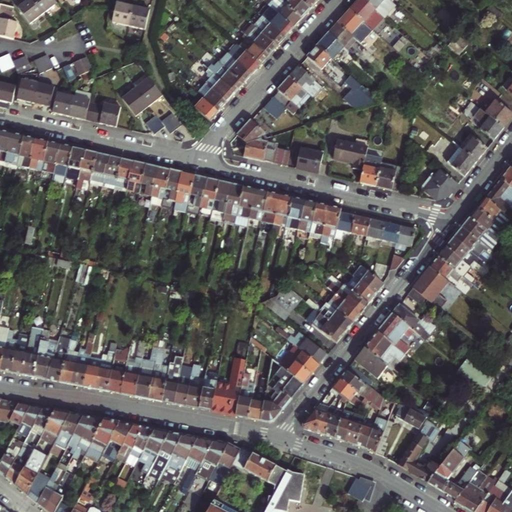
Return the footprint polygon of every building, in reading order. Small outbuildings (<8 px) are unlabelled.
[(32,0),(28,0),(17,8),(30,25),(43,14),(32,0)] [(32,0),(43,14),(57,4),(53,0),(32,0)] [(271,8),(294,28),(302,19),(280,0),(272,0),(268,5),(271,8)] [(280,0),(302,19),(310,9),(299,0),(280,0)] [(299,0),(310,9),(319,0),(318,0),(299,0)] [(373,31),(384,19),(363,0),(359,0),(350,10),(373,31)] [(363,0),(384,19),(395,7),(391,3),(388,0),(363,0)] [(117,3),(112,23),(129,27),(133,7),(117,3)] [(0,11),(12,15),(14,8),(9,7),(1,5),(0,7),(0,11)] [(498,20),(502,14),(490,5),(486,11),(498,20)] [(129,27),(145,31),(150,11),(133,7),(129,27)] [(285,37),(294,28),(271,8),(263,17),(285,37)] [(379,37),(373,31),(350,10),(337,24),(361,45),(367,51),(379,37)] [(11,22),(12,15),(0,11),(0,19),(11,22)] [(163,11),(160,24),(165,26),(168,16),(163,11)] [(254,26),(277,47),(285,37),(263,17),(254,26)] [(0,21),(0,37),(13,40),(17,23),(11,22),(0,19),(0,21)] [(345,47),(353,54),(361,45),(337,24),(329,33),(345,47)] [(245,35),(269,56),(277,47),(254,26),(253,25),(245,35)] [(333,60),(345,47),(329,33),(317,46),(333,60)] [(169,38),(165,34),(161,38),(164,42),(169,38)] [(239,47),(260,65),(269,56),(245,35),(242,37),(245,40),(239,47)] [(447,47),(458,56),(467,45),(457,36),(447,47)] [(333,60),(317,46),(307,58),(321,71),(331,60),(333,61),(333,60)] [(239,47),(231,56),(252,75),(260,65),(239,47)] [(219,62),(244,84),(252,75),(231,56),(228,53),(219,62)] [(12,62),(9,54),(0,58),(0,69),(1,73),(15,67),(12,62)] [(31,69),(25,56),(12,62),(15,67),(18,75),(31,69)] [(52,69),(47,56),(34,61),(39,74),(52,69)] [(85,74),(92,71),(86,58),(80,61),(85,74)] [(79,77),(85,74),(80,61),(73,64),(79,77)] [(209,70),(235,93),(244,84),(219,62),(214,67),(212,64),(208,69),(209,70)] [(75,78),(69,65),(63,68),(68,81),(75,78)] [(310,97),(312,99),(322,88),(315,82),(299,67),(289,78),(308,95),(310,97)] [(208,74),(207,76),(210,79),(206,84),(227,103),(235,93),(209,70),(206,73),(208,74)] [(379,103),(351,77),(343,85),(350,92),(343,100),(354,110),(368,106),(379,103)] [(507,92),(511,85),(511,77),(510,80),(508,78),(501,87),(507,92)] [(278,91),(279,92),(274,98),(285,109),(290,103),(296,108),(308,95),(289,78),(278,91)] [(149,107),(163,97),(149,79),(135,89),(149,107)] [(17,100),(33,104),(38,84),(21,80),(17,100)] [(0,83),(0,101),(12,104),(16,87),(0,83)] [(33,104),(50,108),(54,88),(38,84),(33,104)] [(218,113),(227,103),(206,84),(198,93),(204,98),(203,99),(218,113)] [(122,100),(135,117),(149,107),(135,89),(122,100)] [(74,97),(69,117),(86,121),(90,103),(91,96),(75,92),(74,97)] [(52,113),(69,117),(74,97),(57,93),(52,113)] [(308,95),(296,108),(298,110),(310,97),(308,95)] [(193,106),(195,109),(203,99),(201,97),(193,106)] [(285,109),(274,98),(264,109),(276,120),(286,109),(285,109)] [(218,113),(203,99),(195,109),(210,122),(218,113)] [(504,129),(511,118),(511,114),(496,101),(486,114),(504,129)] [(86,121),(116,128),(121,108),(104,104),(104,106),(90,103),(86,121)] [(293,116),(298,110),(296,108),(290,103),(285,109),(286,109),(291,113),(293,116)] [(276,120),(274,123),(279,127),(291,113),(286,109),(276,120)] [(504,129),(486,114),(481,110),(474,118),(483,127),(480,130),(494,141),(504,129)] [(171,135),(182,127),(173,115),(162,123),(165,128),(171,135)] [(160,132),(165,128),(162,123),(156,116),(151,121),(160,132)] [(145,125),(154,136),(160,132),(151,121),(145,125)] [(237,136),(244,143),(245,145),(261,140),(260,139),(264,135),(265,133),(251,121),(237,136)] [(0,132),(0,162),(5,164),(11,135),(0,132)] [(23,138),(11,135),(5,164),(17,167),(23,138)] [(36,140),(23,138),(17,167),(29,170),(36,140)] [(463,151),(477,162),(487,149),(474,138),(463,151)] [(370,142),(356,139),(354,145),(368,148),(370,142)] [(41,172),(48,143),(36,140),(29,170),(41,172)] [(246,148),(244,158),(286,167),(289,153),(275,150),(275,152),(267,150),(268,144),(261,142),(261,140),(245,145),(246,148)] [(354,164),(353,169),(363,172),(366,157),(368,148),(354,145),(337,141),(333,160),(354,164)] [(53,175),(60,146),(48,143),(41,172),(46,173),(49,174),(53,175)] [(268,144),(267,150),(275,152),(275,150),(276,146),(268,144)] [(53,175),(66,178),(72,149),(60,146),(53,175)] [(460,148),(447,163),(451,166),(463,151),(460,148)] [(85,152),(72,149),(66,178),(78,181),(85,152)] [(300,150),(296,170),(319,175),(323,154),(300,150)] [(451,166),(464,177),(477,162),(463,151),(451,166)] [(78,181),(76,188),(82,190),(84,180),(91,182),(97,154),(85,152),(78,181)] [(91,182),(90,184),(102,187),(109,157),(97,154),(91,182)] [(115,189),(121,160),(109,157),(102,187),(115,189)] [(381,166),(378,166),(380,160),(366,157),(363,172),(360,184),(376,187),(381,166)] [(127,192),(134,163),(121,160),(115,189),(127,192)] [(134,163),(127,192),(129,193),(127,203),(137,205),(146,166),(134,163)] [(397,192),(402,169),(381,164),(381,166),(376,187),(397,192)] [(146,166),(137,205),(147,207),(149,197),(151,198),(158,168),(146,166)] [(511,168),(511,167),(501,180),(511,188),(511,168)] [(170,171),(158,168),(151,198),(150,205),(162,208),(170,171)] [(182,174),(170,171),(162,208),(171,210),(173,203),(176,203),(182,174)] [(437,201),(448,197),(458,185),(440,171),(436,177),(430,184),(427,181),(420,188),(437,201)] [(41,172),(40,179),(47,181),(49,174),(46,173),(41,172)] [(195,177),(182,174),(176,203),(174,211),(186,214),(195,177)] [(430,184),(436,177),(432,174),(427,181),(430,184)] [(195,177),(186,214),(198,216),(200,211),(200,209),(207,180),(195,177)] [(219,182),(207,180),(200,209),(212,211),(219,182)] [(511,188),(501,180),(486,199),(504,214),(509,208),(511,210),(511,188)] [(212,211),(212,214),(224,217),(231,185),(219,182),(212,211)] [(223,222),(235,225),(237,217),(243,188),(231,185),(224,217),(223,222)] [(243,188),(237,217),(249,219),(256,191),(243,188)] [(256,191),(249,219),(254,221),(261,222),(268,194),(256,191)] [(280,196),(268,194),(261,222),(261,224),(273,227),(280,196)] [(292,199),(280,196),(273,227),(271,235),(283,238),(292,199)] [(296,238),(298,231),(304,202),(292,199),(283,238),(283,240),(295,243),(296,238)] [(486,199),(462,228),(481,243),(482,241),(485,243),(507,216),(505,214),(504,214),(486,199)] [(298,231),(310,234),(317,205),(304,202),(298,231)] [(310,234),(322,237),(329,208),(317,205),(310,234)] [(327,245),(329,239),(335,240),(335,238),(341,210),(329,208),(322,237),(322,240),(321,244),(327,245)] [(201,212),(201,215),(211,218),(212,214),(212,211),(200,209),(200,211),(201,212)] [(341,210),(335,238),(341,240),(343,232),(351,234),(355,217),(350,216),(346,215),(347,212),(341,210)] [(223,222),(224,217),(212,214),(211,218),(210,220),(219,222),(218,224),(222,225),(223,222)] [(351,234),(366,238),(371,217),(365,216),(365,219),(361,219),(355,217),(351,234)] [(489,249),(491,251),(511,221),(511,219),(507,216),(485,243),(482,241),(481,243),(489,249)] [(371,217),(366,238),(381,241),(385,224),(379,223),(376,222),(377,219),(371,217)] [(254,221),(252,227),(260,229),(261,224),(261,222),(254,221)] [(385,224),(381,241),(396,244),(401,224),(395,223),(394,226),(391,225),(385,224)] [(405,247),(411,248),(415,231),(409,230),(405,229),(406,225),(401,224),(396,244),(395,249),(404,252),(405,247)] [(25,244),(31,245),(35,229),(29,228),(25,244)] [(489,249),(481,243),(462,228),(454,238),(479,257),(481,255),(484,251),(486,253),(489,249)] [(296,238),(309,240),(309,238),(310,234),(298,231),(296,238)] [(470,267),(474,262),(482,268),(486,263),(479,257),(454,238),(446,248),(468,265),(470,267)] [(469,274),(468,276),(463,272),(461,271),(464,267),(466,268),(468,265),(446,248),(438,258),(462,277),(465,278),(473,285),(478,290),(482,285),(469,274)] [(72,263),(73,259),(65,257),(67,250),(62,249),(61,254),(60,261),(72,263)] [(122,271),(127,272),(132,251),(127,250),(122,271)] [(14,251),(12,257),(24,260),(25,253),(14,251)] [(58,260),(60,261),(61,254),(49,251),(47,258),(58,260)] [(47,258),(41,257),(36,255),(33,271),(39,272),(41,263),(46,264),(47,258)] [(479,257),(486,263),(488,261),(481,255),(479,257)] [(391,267),(390,272),(396,270),(404,260),(393,256),(391,267)] [(47,258),(46,264),(57,267),(58,260),(47,258)] [(446,280),(450,276),(458,282),(460,280),(462,277),(438,258),(430,268),(446,280)] [(58,260),(57,267),(73,270),(74,264),(72,263),(60,261),(58,260)] [(76,281),(87,284),(91,268),(84,266),(81,265),(76,281)] [(353,277),(376,295),(384,285),(360,266),(352,276),(353,277)] [(426,299),(440,311),(447,301),(439,295),(448,282),(446,280),(430,268),(413,289),(426,299)] [(149,270),(147,277),(156,279),(157,272),(149,270)] [(345,287),(368,305),(376,295),(353,277),(348,284),(345,287)] [(462,281),(471,288),(473,285),(465,278),(462,281)] [(283,285),(289,289),(291,286),(284,281),(283,285)] [(336,295),(360,315),(368,305),(345,287),(342,291),(340,289),(332,283),(327,288),(336,295)] [(289,289),(283,285),(277,297),(262,303),(284,321),(302,300),(289,289)] [(408,296),(420,306),(426,299),(413,289),(408,296)] [(352,324),(360,315),(336,295),(328,305),(352,324)] [(322,312),(320,311),(319,308),(309,300),(306,303),(315,311),(345,334),(352,324),(328,305),(322,312)] [(414,332),(425,341),(430,335),(418,325),(420,322),(400,306),(393,314),(414,332)] [(307,321),(336,344),(345,334),(315,311),(307,321)] [(378,333),(405,355),(410,349),(399,340),(404,335),(408,338),(414,332),(393,314),(378,333)] [(418,325),(430,335),(436,328),(423,318),(420,322),(418,325)] [(296,347),(319,365),(327,356),(299,333),(295,339),(291,336),(290,338),(278,328),(276,330),(296,347)] [(32,329),(31,337),(29,343),(23,375),(34,378),(43,331),(32,329)] [(0,371),(1,371),(9,332),(0,330),(0,371)] [(47,380),(58,342),(49,340),(50,331),(43,330),(43,331),(34,378),(47,380)] [(18,341),(12,340),(14,331),(9,331),(9,332),(1,371),(12,373),(18,341)] [(400,361),(405,355),(378,333),(365,349),(387,367),(395,357),(400,361)] [(79,353),(78,360),(72,385),(84,387),(90,358),(96,335),(90,334),(86,350),(85,354),(79,353)] [(71,340),(59,337),(58,342),(47,380),(60,382),(71,340)] [(251,338),(250,342),(265,353),(267,350),(251,338)] [(77,342),(71,340),(60,382),(72,385),(78,360),(72,359),(74,352),(77,342)] [(29,343),(18,341),(12,373),(23,375),(29,343)] [(146,342),(140,341),(136,360),(135,363),(128,362),(122,394),(135,397),(143,359),(146,342)] [(117,345),(111,344),(110,352),(108,352),(108,356),(107,361),(102,360),(96,389),(109,392),(115,353),(116,350),(117,345)] [(240,346),(238,356),(244,357),(246,347),(240,346)] [(159,348),(153,347),(151,361),(143,359),(135,397),(149,400),(159,348)] [(296,347),(281,366),(304,385),(319,365),(296,347)] [(128,348),(123,351),(116,350),(115,353),(109,392),(122,394),(128,362),(128,359),(130,348),(128,348)] [(169,367),(161,365),(164,349),(162,349),(159,348),(149,400),(163,402),(169,367)] [(355,361),(378,380),(387,367),(365,349),(355,361)] [(454,375),(479,395),(495,375),(470,355),(454,375)] [(182,366),(183,358),(176,356),(174,363),(170,363),(169,367),(163,402),(175,405),(182,366)] [(387,367),(392,371),(400,361),(395,357),(387,367)] [(102,360),(90,358),(84,387),(96,389),(102,360)] [(217,383),(212,412),(237,416),(247,361),(246,360),(246,361),(236,359),(231,385),(217,383)] [(304,385),(281,366),(272,359),(269,379),(267,386),(280,396),(283,393),(292,400),(304,385)] [(254,389),(255,385),(249,384),(250,375),(245,373),(247,361),(237,416),(249,419),(254,392),(254,389)] [(205,380),(199,379),(201,366),(194,365),(193,368),(186,407),(199,409),(205,380)] [(193,368),(182,366),(175,405),(186,407),(193,368)] [(368,388),(372,383),(351,366),(340,379),(358,393),(365,398),(369,402),(371,403),(377,395),(368,388)] [(219,374),(207,372),(205,379),(217,381),(219,374)] [(444,375),(439,381),(445,386),(449,380),(444,375)] [(269,379),(262,378),(260,390),(259,393),(254,392),(249,419),(261,421),(267,386),(269,379)] [(205,379),(205,380),(199,409),(212,412),(217,383),(217,381),(205,379)] [(332,389),(339,395),(343,397),(346,400),(350,403),(350,402),(357,407),(361,410),(363,411),(369,402),(365,398),(362,402),(354,397),(358,393),(340,379),(332,389)] [(280,396),(267,386),(261,421),(270,423),(275,421),(292,400),(283,393),(280,396)] [(437,395),(440,398),(447,389),(443,386),(437,395)] [(380,410),(383,404),(384,400),(377,395),(371,403),(372,403),(379,409),(380,410)] [(0,419),(10,421),(19,404),(0,400),(0,419)] [(350,403),(348,405),(356,410),(357,407),(350,402),(350,403)] [(361,410),(359,416),(365,418),(369,406),(372,403),(371,403),(369,402),(363,411),(361,410)] [(372,403),(369,406),(377,412),(379,409),(372,403)] [(19,404),(10,421),(20,426),(31,406),(19,404)] [(303,426),(304,429),(315,433),(319,423),(325,413),(329,407),(320,404),(303,426)] [(400,409),(395,417),(418,430),(429,413),(411,408),(410,410),(399,404),(397,407),(400,409)] [(17,432),(27,438),(43,409),(31,406),(20,426),(17,432)] [(325,413),(319,423),(315,433),(325,436),(328,426),(333,416),(337,410),(329,407),(325,413)] [(38,433),(43,435),(56,411),(43,409),(27,438),(24,444),(28,446),(35,433),(37,435),(38,433)] [(335,439),(340,418),(343,411),(337,410),(333,416),(328,426),(325,436),(335,439)] [(43,435),(41,439),(54,446),(71,414),(56,411),(43,435)] [(352,422),(354,414),(343,411),(340,418),(335,439),(345,442),(352,422)] [(84,416),(71,414),(54,446),(50,452),(61,458),(68,445),(84,416)] [(70,452),(74,454),(93,418),(84,416),(68,445),(72,447),(70,452)] [(357,424),(352,422),(345,442),(355,446),(364,420),(365,418),(359,416),(357,424)] [(77,460),(80,454),(79,454),(82,449),(88,452),(104,420),(93,418),(74,454),(72,457),(77,460)] [(376,455),(388,422),(377,418),(374,424),(366,449),(376,455)] [(426,419),(397,466),(408,472),(413,464),(415,462),(429,440),(433,442),(440,431),(439,427),(426,419)] [(86,454),(99,462),(102,457),(120,423),(104,420),(88,452),(86,454)] [(374,424),(364,420),(355,446),(366,449),(374,424)] [(376,455),(383,457),(388,444),(386,443),(393,423),(388,421),(388,422),(376,455)] [(114,463),(116,459),(134,426),(120,423),(102,457),(114,463)] [(123,459),(127,461),(144,428),(134,426),(116,459),(122,462),(123,459)] [(134,469),(139,461),(155,430),(144,428),(127,461),(125,464),(134,469)] [(141,471),(148,475),(169,433),(155,430),(139,461),(144,465),(141,471)] [(148,475),(159,480),(161,477),(183,435),(169,433),(148,475)] [(183,435),(161,477),(174,484),(184,465),(198,438),(183,435)] [(182,493),(186,495),(188,490),(214,441),(198,438),(184,465),(193,469),(183,487),(184,488),(182,493)] [(19,441),(13,452),(8,449),(0,463),(0,473),(6,478),(24,444),(19,441)] [(214,441),(188,490),(194,493),(203,477),(209,480),(229,444),(214,441)] [(459,444),(469,453),(471,450),(460,442),(459,444)] [(6,478),(15,486),(28,462),(22,459),(23,456),(27,449),(28,446),(24,444),(6,478)] [(209,480),(215,483),(217,478),(220,473),(227,477),(234,464),(241,451),(229,444),(209,480)] [(441,466),(453,475),(458,467),(469,453),(459,444),(453,451),(441,466)] [(30,450),(26,458),(30,459),(34,451),(35,450),(32,448),(31,448),(30,450)] [(244,470),(253,454),(242,449),(241,451),(234,464),(244,470)] [(27,496),(38,475),(48,458),(34,451),(30,459),(28,462),(15,486),(27,496)] [(253,454),(244,470),(268,482),(276,467),(253,454)] [(426,466),(425,468),(423,471),(418,478),(428,484),(435,475),(439,469),(431,463),(428,467),(426,466)] [(408,472),(418,478),(423,471),(413,464),(408,472)] [(439,469),(435,475),(447,482),(453,475),(441,466),(439,469)] [(288,511),(290,501),(300,503),(304,480),(286,472),(276,467),(268,482),(275,486),(273,497),(269,497),(267,509),(265,511),(236,511),(214,500),(207,511),(273,511),(274,511),(282,511),(288,511)] [(471,468),(456,487),(453,485),(447,495),(456,500),(477,472),(471,468)] [(288,470),(286,472),(304,480),(305,475),(293,473),(288,470)] [(454,502),(463,508),(487,477),(478,470),(477,472),(456,500),(454,502)] [(37,504),(45,510),(58,486),(53,483),(55,482),(58,475),(54,473),(49,481),(37,504)] [(220,473),(217,478),(224,482),(227,477),(220,473)] [(58,486),(45,510),(47,511),(55,511),(61,502),(74,476),(70,474),(63,488),(58,486)] [(27,496),(37,504),(49,481),(38,475),(27,496)] [(92,475),(84,491),(90,494),(98,478),(92,475)] [(435,475),(428,484),(444,493),(449,483),(447,482),(435,475)] [(493,480),(488,476),(487,477),(463,508),(471,511),(475,511),(476,511),(488,494),(493,488),(497,482),(498,481),(498,480),(495,478),(493,480)] [(347,494),(362,502),(370,487),(356,479),(347,494)] [(126,485),(116,480),(114,485),(123,490),(126,485)] [(488,494),(476,511),(497,511),(503,503),(511,491),(497,482),(493,488),(488,494)] [(445,494),(447,495),(453,485),(451,484),(449,483),(444,493),(445,494)] [(497,511),(511,511),(511,490),(511,491),(503,503),(497,511)] [(78,502),(83,504),(85,500),(90,502),(94,496),(90,494),(84,491),(78,502)] [(55,511),(71,511),(73,509),(61,502),(55,511)]
